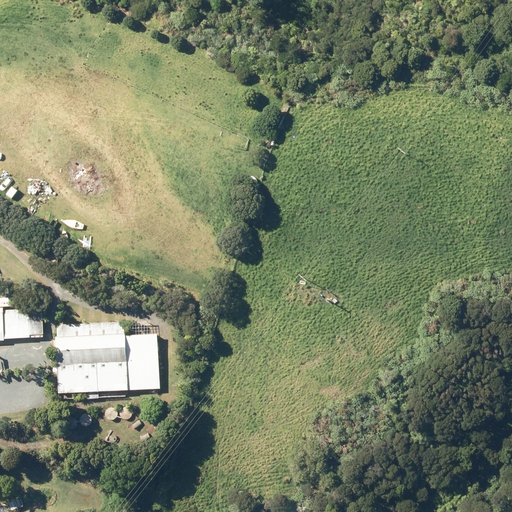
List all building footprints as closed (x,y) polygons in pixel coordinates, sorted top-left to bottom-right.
[(25,307),(25,310),(0,311),(0,340),(42,338),(40,306),(25,307)] [(121,321),(52,324),(56,394),(158,389),(155,333),(122,335),(121,321)] [(133,406),(106,407),(107,422),(133,421),(133,406)] [(91,412),(79,413),(80,427),(92,426),(91,412)] [(20,495),(0,503),(0,511),(13,511),(25,507),(20,495)]
